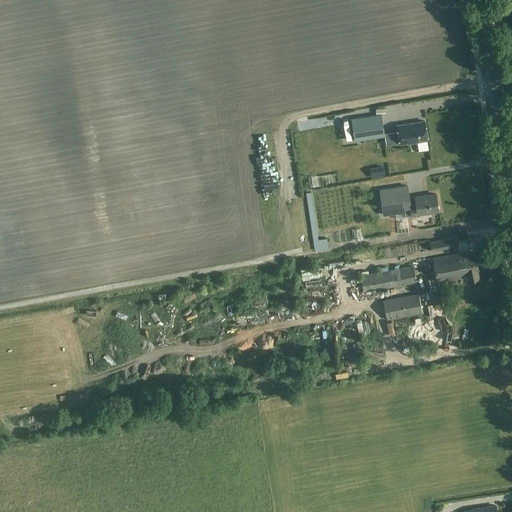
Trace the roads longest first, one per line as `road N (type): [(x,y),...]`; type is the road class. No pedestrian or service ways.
road 1 (track): [(479,81),(283,120),(270,132),(280,250),(0,306)]
road 2 (track): [(0,434),(511,343)]
road 3 (tertiary): [(511,196),(482,0)]
